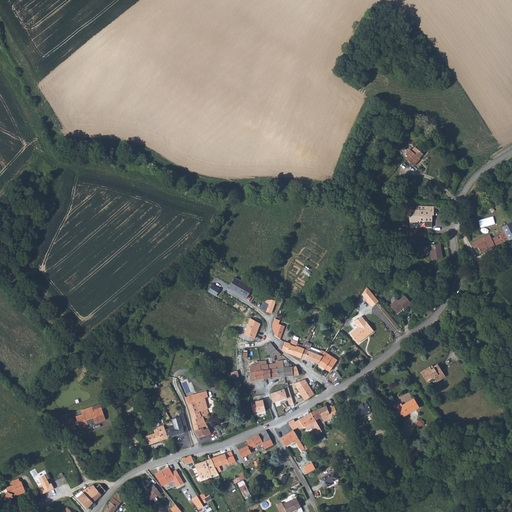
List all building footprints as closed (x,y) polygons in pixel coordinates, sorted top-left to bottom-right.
[(425,152),(419,144),(416,145),(415,147),(420,153),(421,154),(425,152)] [(415,147),(412,151),(409,155),(413,161),(418,158),(416,155),(420,153),(415,147)] [(411,206),(411,221),(425,221),(425,226),(434,226),(434,207),(411,206)] [(495,221),(467,239),(470,245),(471,245),(472,246),(474,245),(476,249),(500,237),(502,229),(495,221)] [(511,224),(502,229),(507,242),(511,239),(511,224)] [(440,245),(429,246),(430,257),(441,257),(440,245)] [(259,286),(254,282),(252,284),(239,275),(231,285),(250,298),(258,288),(259,286)] [(218,293),(223,286),(215,281),(214,283),(211,282),(208,286),(218,293)] [(384,300),(372,287),(367,294),(377,306),(384,300)] [(403,299),(394,306),(399,312),(413,298),(411,296),(405,301),(403,299)] [(413,298),(399,312),(400,314),(408,307),(411,310),(417,304),(413,298)] [(280,305),(273,301),(267,311),(274,316),(280,305)] [(261,323),(250,318),(243,335),(255,339),(261,323)] [(279,318),(275,325),(275,329),(277,333),(284,321),(279,318)] [(371,321),(356,333),(363,342),(371,336),(370,334),(377,328),(371,321)] [(272,343),(265,348),(268,353),(277,349),(272,343)] [(300,346),(295,344),(293,345),(288,344),(285,353),(303,359),(307,350),(304,349),(299,347),(300,346)] [(277,349),(268,353),(270,358),(271,357),(273,359),(279,356),(283,359),(284,358),(286,359),(288,357),(277,349)] [(325,357),(307,350),(303,359),(319,366),(325,357)] [(328,352),(325,357),(319,366),(326,370),(335,357),(328,352)] [(361,357),(359,358),(357,356),(354,359),(360,365),(364,361),(361,357)] [(335,357),(326,370),(330,374),(340,360),(335,357)] [(261,364),(251,366),(251,372),(250,372),(251,381),(264,379),(264,370),(262,370),(261,366),(261,364)] [(293,364),(284,365),(284,370),(286,377),(300,375),(299,366),(293,366),(293,364)] [(284,370),(278,370),(277,365),(275,365),(271,366),(272,378),(286,377),(284,370)] [(271,366),(261,366),(262,370),(264,370),(264,379),(272,378),(271,366)] [(444,366),(439,369),(440,370),(438,372),(436,369),(427,375),(433,383),(440,378),(444,384),(449,381),(446,376),(449,374),(444,366)] [(336,374),(329,381),(335,387),(343,380),(336,374)] [(305,379),(294,383),(304,401),(314,395),(305,379)] [(188,384),(177,389),(179,393),(190,389),(188,384)] [(284,389),(270,394),(273,403),(287,399),(284,389)] [(209,395),(195,398),(197,404),(210,401),(209,395)] [(202,415),(197,404),(195,398),(187,401),(195,431),(199,441),(213,436),(207,423),(206,420),(212,417),(211,412),(202,415)] [(257,413),(266,411),(263,400),(255,402),(255,404),(252,405),(253,413),(257,412),(257,413)] [(418,401),(407,408),(405,406),(401,410),(407,421),(424,410),(418,401)] [(366,403),(354,410),(359,421),(372,414),(376,422),(381,418),(376,408),(370,410),(366,403)] [(334,407),(329,409),(328,408),(321,411),(325,420),(326,424),(335,420),(333,415),(337,414),(339,418),(340,418),(336,408),(335,408),(334,407)] [(91,414),(84,416),(83,415),(76,418),(81,430),(88,428),(87,425),(91,424),(92,425),(97,423),(98,424),(107,421),(102,409),(94,411),(94,414),(93,415),(91,414)] [(321,411),(313,415),(319,426),(325,437),(326,440),(331,436),(327,426),(323,427),(321,422),(325,420),(321,411)] [(187,433),(184,425),(179,414),(175,415),(176,419),(172,420),(175,427),(166,430),(168,438),(187,433)] [(313,415),(301,421),(308,432),(308,431),(319,426),(313,415)] [(72,420),(65,423),(68,433),(76,430),(72,420)] [(127,423),(122,422),(122,426),(122,436),(130,437),(134,443),(137,441),(135,437),(134,437),(135,428),(131,428),(131,423),(127,423)] [(302,444),(291,425),(287,428),(291,433),(282,439),(287,448),(295,442),(298,446),(302,444)] [(165,426),(156,428),(157,432),(147,435),(148,439),(149,444),(168,438),(166,430),(165,426)] [(319,426),(308,431),(310,435),(314,433),(319,434),(321,439),(325,437),(319,426)] [(266,433),(249,443),(251,446),(240,452),(244,459),(255,453),(254,451),(260,448),(259,446),(264,443),(270,439),(266,433)] [(270,439),(264,443),(267,449),(274,445),(270,439)] [(60,452),(42,460),(43,464),(56,459),(62,456),(60,452)] [(228,458),(226,454),(220,456),(224,466),(228,464),(228,465),(236,462),(234,456),(228,458)] [(190,456),(184,457),(187,464),(193,462),(190,456)] [(220,456),(212,459),(216,468),(218,475),(222,473),(219,467),(224,466),(220,456)] [(184,457),(178,458),(180,466),(187,464),(184,457)] [(258,470),(263,468),(259,458),(254,460),(258,470)] [(212,459),(206,461),(210,470),(216,468),(212,459)] [(206,461),(194,465),(199,479),(204,478),(203,473),(207,472),(209,476),(212,475),(210,470),(206,461)] [(169,467),(153,474),(159,486),(179,478),(176,471),(171,473),(169,467)] [(241,475),(237,477),(238,480),(232,484),(234,486),(245,479),(242,471),(240,472),(241,475)] [(336,474),(323,479),(327,489),(332,487),(331,485),(339,481),(336,474)] [(19,480),(12,483),(14,487),(7,490),(9,495),(7,501),(14,504),(15,500),(14,499),(14,495),(20,493),(20,495),(26,492),(23,483),(21,484),(19,480)] [(103,483),(99,486),(98,484),(93,485),(102,495),(105,491),(104,489),(106,487),(103,483)] [(102,495),(93,485),(86,488),(82,492),(93,502),(93,503),(102,495)] [(150,485),(145,489),(146,491),(137,498),(144,508),(148,505),(147,504),(158,495),(150,485)] [(93,502),(82,492),(80,493),(82,496),(78,498),(87,508),(93,503),(93,502)] [(118,511),(120,511),(116,508),(119,504),(112,498),(108,503),(110,504),(104,511),(118,511)] [(196,511),(202,509),(197,501),(195,498),(190,501),(196,511)] [(82,511),(72,499),(68,504),(70,506),(66,510),(68,511),(82,511)] [(205,500),(202,502),(200,499),(197,501),(202,509),(207,505),(208,505),(205,500)] [(281,504),(277,506),(279,511),(294,511),(296,511),(301,509),(296,499),(283,506),(283,505),(281,504)]
